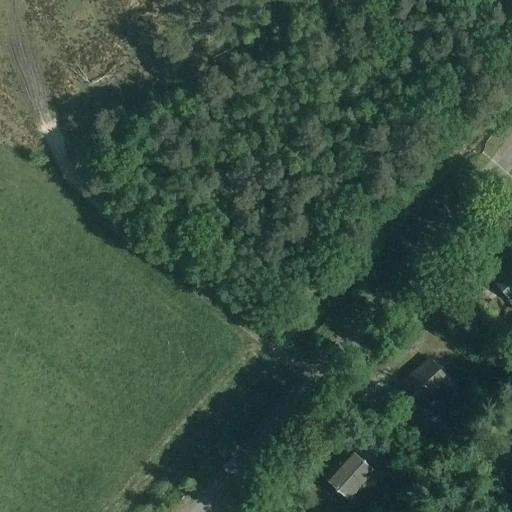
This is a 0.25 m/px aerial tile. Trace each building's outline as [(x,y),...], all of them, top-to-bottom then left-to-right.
[(510,301),(511,299),(511,263),(493,280),(510,301)] [(429,357),(401,381),(404,383),(421,403),(422,404),(434,394),(442,403),(457,391),(458,389),(429,357)] [(443,423),(433,433),(441,440),(450,430),(443,423)] [(352,501),(377,474),(349,449),(324,476),(352,501)] [(401,474),(392,484),(400,492),(409,482),(401,474)]
